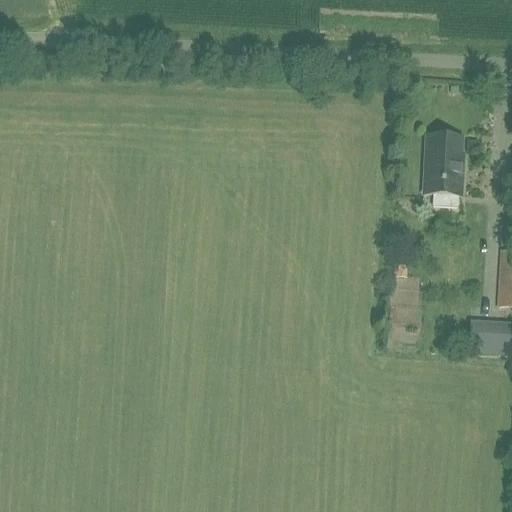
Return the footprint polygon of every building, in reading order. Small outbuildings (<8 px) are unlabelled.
[(424,197),(458,199),(461,141),(427,140),(424,197)] [(511,253),(501,253),(498,310),(511,311),(511,253)] [(410,264),(397,265),(398,281),(411,281),(410,264)] [(511,336),(511,322),(469,325),(470,338),(511,336)] [(511,339),(474,339),(473,356),(511,356),(511,339)]
